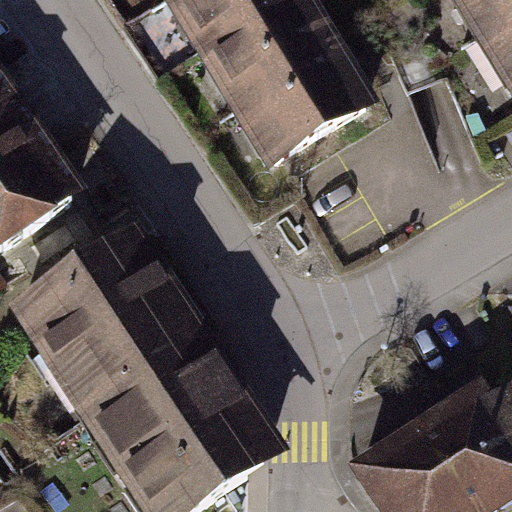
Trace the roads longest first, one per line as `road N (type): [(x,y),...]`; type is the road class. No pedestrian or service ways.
road 1 (residential): [(63,0),(300,340)]
road 2 (residential): [(511,222),(332,330),(300,340)]
road 3 (residential): [(300,340),(301,511)]
